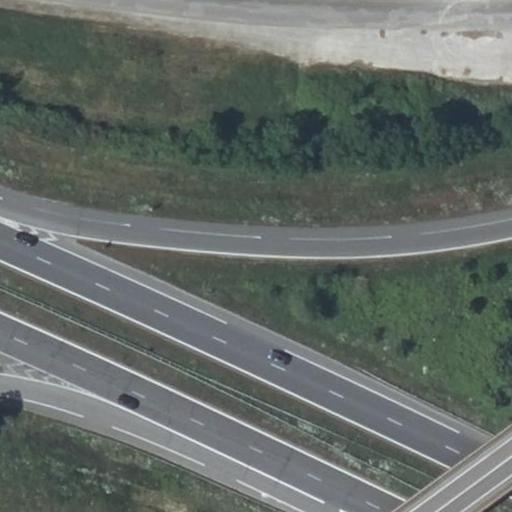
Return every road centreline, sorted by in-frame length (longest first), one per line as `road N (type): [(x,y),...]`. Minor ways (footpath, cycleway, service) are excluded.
road 1 (trunk): [(511,477),(0,241)]
road 2 (trunk): [(511,225),(365,246),(251,244),(90,230),(0,207)]
road 3 (trunk): [(0,332),(377,509)]
road 4 (trunk): [(0,385),(89,407),(296,498),(377,509)]
road 5 (residential): [(511,22),(124,0)]
